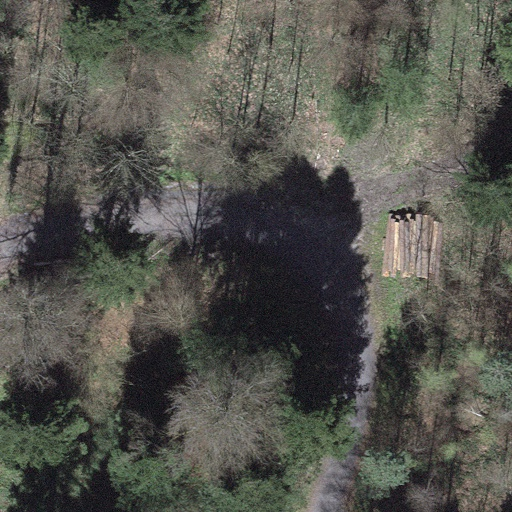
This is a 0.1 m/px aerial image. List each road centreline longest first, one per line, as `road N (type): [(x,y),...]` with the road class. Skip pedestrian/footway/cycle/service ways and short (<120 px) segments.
road 1 (track): [(321,511),(347,338),(331,293),(293,238),(210,208),(91,206),(0,255)]
road 2 (track): [(511,143),(383,182),(293,238)]
